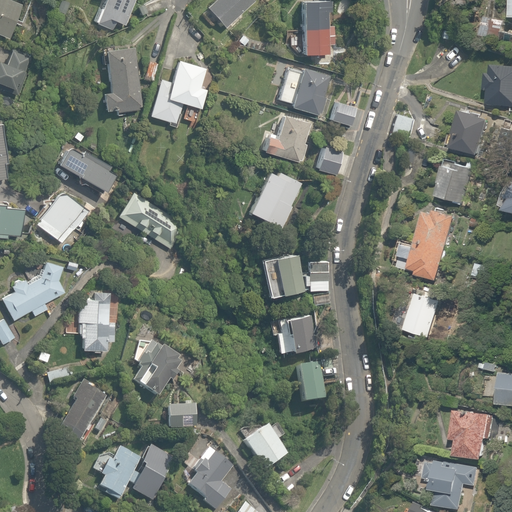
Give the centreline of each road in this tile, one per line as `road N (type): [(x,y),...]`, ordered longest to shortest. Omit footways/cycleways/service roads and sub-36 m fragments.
road 1 (residential): [(406,0),(345,247),(358,435),(348,472),(323,511)]
road 2 (residential): [(0,382),(21,403),(57,511)]
